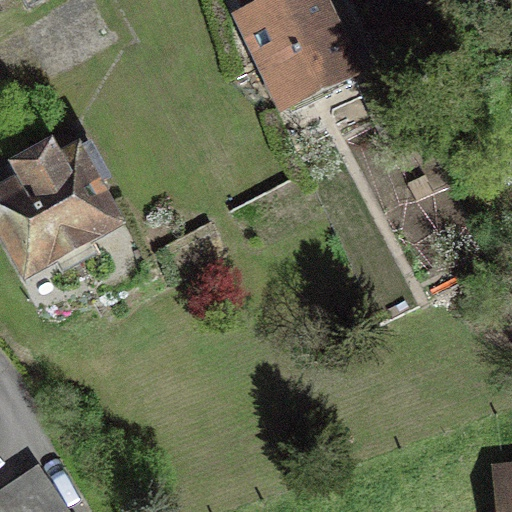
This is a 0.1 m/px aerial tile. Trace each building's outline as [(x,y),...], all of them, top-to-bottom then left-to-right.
[(373,33),(340,49),(315,0),(239,0),(285,101),(349,70),(370,115),(404,98),(373,33)] [(405,85),(424,75),(401,25),(378,36),(405,85)] [(0,196),(0,221),(27,270),(113,223),(93,186),(106,179),(79,130),(14,166),(24,184),(0,196)] [(511,511),(511,477),(503,478),(506,511),(511,511)] [(61,511),(47,491),(15,511),(61,511)]
